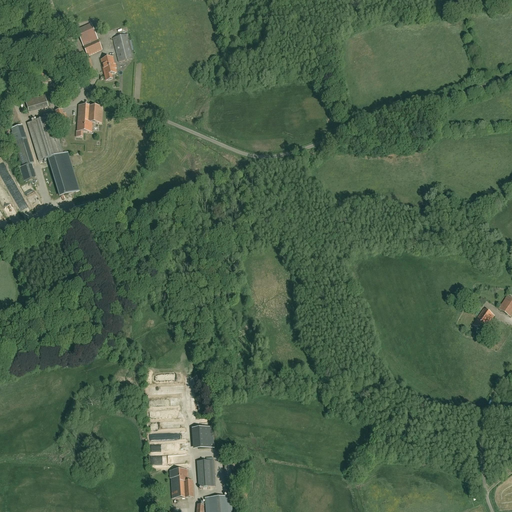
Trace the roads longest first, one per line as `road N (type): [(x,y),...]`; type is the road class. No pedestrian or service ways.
road 1 (unclassified): [(0,85),(69,85),(266,157),(388,111),(511,77)]
road 2 (unclassified): [(492,511),(481,431),(488,405),(511,375)]
